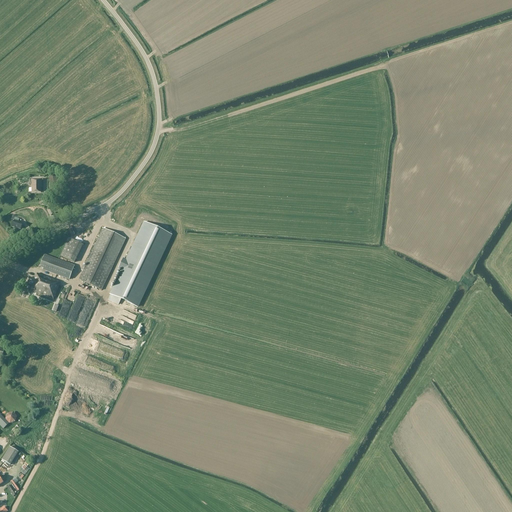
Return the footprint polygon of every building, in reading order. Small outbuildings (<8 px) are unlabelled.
[(41,180),(31,180),(31,188),(32,188),(32,192),(41,192),(41,185),(41,180)] [(15,218),(12,227),(20,230),(22,224),(18,222),(19,219),(15,218)] [(109,295),(138,308),(161,261),(172,235),(144,222),(138,235),(126,259),(125,259),(123,258),(120,264),(118,269),(120,269),(121,270),(118,276),(109,295)] [(81,237),(89,235),(89,233),(91,233),(90,227),(81,229),(82,233),(80,233),(81,237)] [(104,229),(79,280),(102,290),(126,239),(104,229)] [(65,245),(60,256),(75,263),(83,245),(72,240),(69,247),(65,245)] [(45,255),(40,267),(43,268),(43,270),(69,280),(74,266),(45,255)] [(29,278),(27,284),(33,286),(31,291),(54,299),(60,282),(37,274),(35,280),(29,278)] [(63,302),(67,288),(61,286),(56,300),(63,302)] [(10,424),(15,422),(17,416),(12,413),(7,414),(5,420),(10,424)] [(10,447),(2,460),(10,465),(18,452),(10,447)] [(13,476),(18,483),(26,478),(22,471),(13,476)] [(17,491),(16,488),(17,488),(14,480),(9,482),(14,493),(17,491)]
